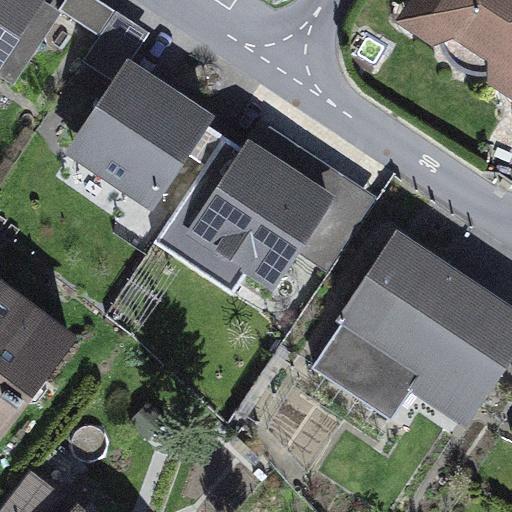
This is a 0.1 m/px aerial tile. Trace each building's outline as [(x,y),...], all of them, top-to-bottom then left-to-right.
[(0,0),(0,77),(14,86),(30,61),(4,44),(33,0),(0,0)] [(33,0),(4,44),(30,61),(62,14),(41,0),(33,0)] [(99,37),(115,12),(96,0),(66,0),(59,11),(99,37)] [(511,89),(511,0),(421,0),(408,21),(439,42),(453,66),(464,73),(492,76),(511,89)] [(127,68),(144,43),(111,21),(84,62),(116,84),(127,68)] [(72,150),(173,217),(218,148),(198,135),(205,125),(208,121),(127,68),(116,84),(72,150)] [(218,148),(225,138),(205,125),(198,135),(218,148)] [(246,152),(225,138),(218,148),(173,217),(154,244),(233,296),(251,269),(274,284),(295,253),(329,202),(295,180),(312,155),(270,127),(253,152),(248,148),(246,152)] [(295,253),(327,274),(377,198),(312,155),(295,180),(329,202),(295,253)] [(425,371),(474,403),(511,346),(511,316),(398,242),(314,369),(392,420),(406,399),(425,371)] [(41,378),(70,340),(0,287),(0,432),(26,399),(21,395),(37,374),(41,378)] [(455,432),(474,403),(425,371),(406,399),(455,432)] [(47,511),(59,498),(30,476),(2,511),(47,511)]
